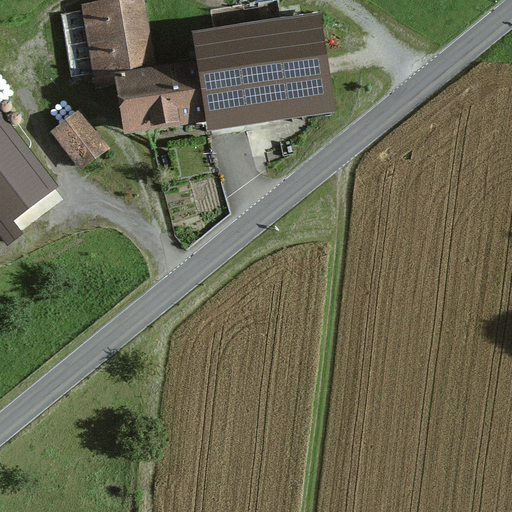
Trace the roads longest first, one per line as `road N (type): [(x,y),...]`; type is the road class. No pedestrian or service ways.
road 1 (tertiary): [(511,10),(0,433)]
road 2 (track): [(312,511),(347,152)]
